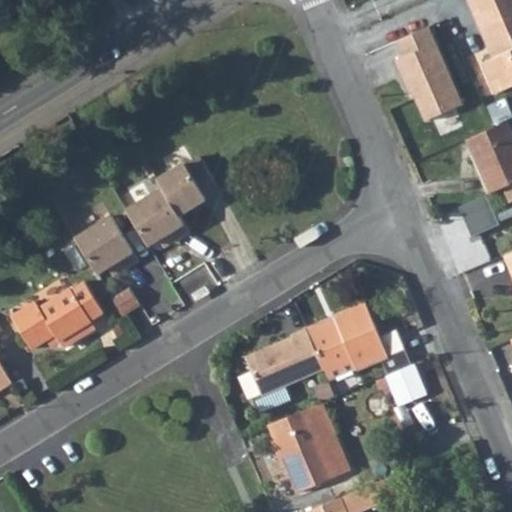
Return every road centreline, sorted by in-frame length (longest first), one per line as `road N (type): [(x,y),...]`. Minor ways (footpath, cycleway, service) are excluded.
road 1 (residential): [(0,449),(396,201)]
road 2 (residential): [(511,470),(396,201)]
road 3 (secondary): [(0,115),(186,0)]
road 4 (residential): [(396,201),(315,0)]
